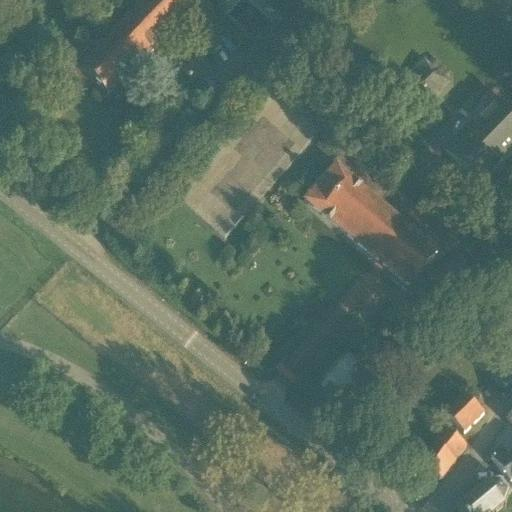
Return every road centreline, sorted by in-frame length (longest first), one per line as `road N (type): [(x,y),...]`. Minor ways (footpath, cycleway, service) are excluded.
road 1 (unclassified): [(0,183),(399,511)]
road 2 (unclassified): [(442,511),(511,404)]
